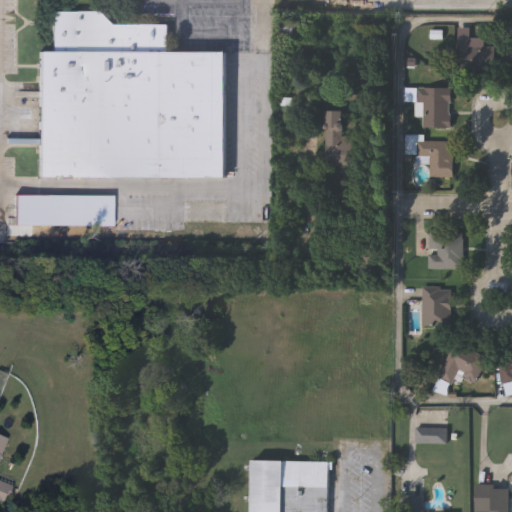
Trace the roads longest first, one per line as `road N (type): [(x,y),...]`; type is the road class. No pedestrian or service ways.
road 1 (residential): [(408,206),(401,200),(400,38),(410,20),(511,20)]
road 2 (residential): [(498,302),(501,119)]
